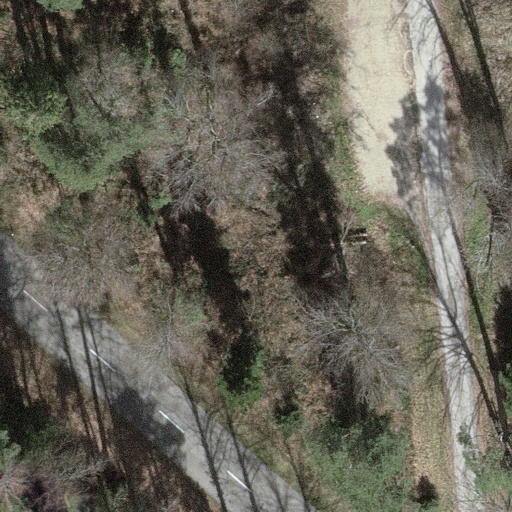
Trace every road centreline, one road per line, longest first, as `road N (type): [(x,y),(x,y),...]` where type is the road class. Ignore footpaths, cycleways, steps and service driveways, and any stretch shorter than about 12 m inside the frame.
road 1 (track): [(466,511),(414,0)]
road 2 (secondary): [(264,511),(0,275)]
